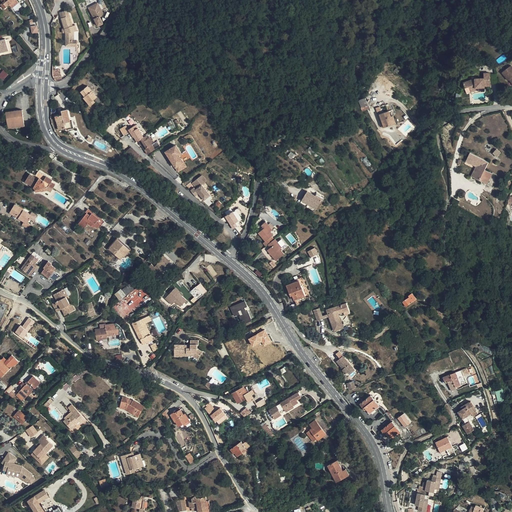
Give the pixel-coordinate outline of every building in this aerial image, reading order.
[(89,9),(93,15),(100,12),(102,16),(103,13),(98,4),(89,9)] [(66,32),(66,38),(66,46),(77,46),(77,39),(75,39),(75,31),(77,30),(75,25),(73,25),(68,9),(60,12),(66,32)] [(36,16),(35,12),(28,16),(30,20),(36,16)] [(93,15),(98,26),(103,23),(100,17),(102,16),(100,12),(93,15)] [(0,52),(8,51),(5,39),(0,40),(0,52)] [(511,67),(511,66),(502,73),(509,81),(510,80),(511,83),(511,67)] [(60,68),(53,70),(52,73),(52,74),(52,75),(53,76),(53,77),(61,75),(60,68)] [(473,82),(462,86),(464,91),(468,90),(470,94),(474,92),(474,90),(483,89),(483,88),(489,88),(488,75),(481,76),(482,81),(473,82)] [(84,97),(91,106),(95,102),(94,100),(97,97),(88,85),(81,91),(85,96),(84,97)] [(358,100),(361,108),(368,106),(365,98),(358,100)] [(376,108),(378,114),(380,114),(384,128),(394,124),(391,116),(389,111),(382,113),(380,106),(376,108)] [(56,116),(59,129),(66,128),(66,130),(74,128),(72,121),(70,121),(67,109),(62,110),(63,115),(56,116)] [(6,112),(8,128),(25,126),(22,110),(6,112)] [(126,126),(120,130),(124,136),(130,132),(134,137),(137,141),(139,140),(144,137),(138,128),(135,130),(133,126),(128,129),(126,126)] [(144,137),(139,140),(148,154),(160,146),(157,141),(152,144),(148,138),(147,139),(145,136),(144,137)] [(177,145),(166,152),(170,159),(171,158),(173,160),(172,161),(179,172),(187,167),(180,155),(182,154),(177,145)] [(130,147),(125,152),(135,161),(140,156),(130,147)] [(471,153),(467,160),(477,165),(479,166),(473,177),(480,180),(487,184),(493,173),(485,170),(489,162),(471,153)] [(48,187),(52,181),(53,180),(38,171),(35,177),(30,174),(25,182),(35,188),(36,192),(41,191),(41,188),(46,187),(48,187)] [(205,200),(211,195),(202,185),(205,182),(200,177),(192,183),(197,189),(196,190),(194,188),(191,191),(196,196),(199,193),(205,200)] [(46,187),(47,190),(51,192),(56,184),(52,181),(48,187),(46,187)] [(307,191),(302,200),(316,209),(322,199),(315,195),(307,191)] [(316,209),(302,200),(300,203),(315,211),(316,209)] [(29,229),(30,227),(31,225),(28,223),(33,215),(15,204),(10,213),(24,221),(22,225),(29,229)] [(233,211),(226,216),(233,229),(238,226),(236,223),(239,221),(233,211)] [(90,215),(87,213),(79,223),(85,228),(88,223),(92,226),(93,224),(95,226),(98,228),(99,227),(100,225),(100,224),(100,223),(99,223),(97,221),(99,218),(92,213),(90,215)] [(266,226),(268,224),(266,221),(261,225),(264,228),(258,233),(265,241),(263,243),(266,246),(268,244),(271,247),(267,250),(276,261),(284,254),(280,249),(276,243),(278,242),(275,239),(272,241),(269,238),(273,235),(271,231),(266,226)] [(130,250),(117,239),(109,248),(121,259),(123,256),(124,257),(130,250)] [(307,251),(310,258),(318,254),(315,248),(307,251)] [(32,254),(39,259),(41,261),(43,258),(34,251),(32,254)] [(39,259),(32,254),(21,269),(30,276),(36,267),(34,266),(35,263),(39,259)] [(163,255),(161,258),(167,264),(168,262),(169,261),(163,255)] [(155,266),(153,265),(151,263),(148,267),(156,274),(153,276),(156,279),(165,270),(167,272),(172,266),(168,262),(167,264),(161,258),(157,262),(158,263),(155,266)] [(45,268),(52,273),(54,270),(47,265),(45,268)] [(49,277),(52,273),(45,268),(42,272),(49,277)] [(291,295),(292,295),(294,300),(305,295),(309,294),(302,276),(290,281),(291,283),(286,285),(291,295)] [(129,284),(123,290),(127,295),(134,290),(129,284)] [(184,285),(181,287),(187,294),(190,291),(184,285)] [(187,300),(182,295),(179,293),(180,292),(175,287),(165,298),(172,305),(175,302),(177,304),(177,303),(181,306),(187,300)] [(57,301),(61,309),(65,315),(69,313),(68,312),(71,310),(72,311),(76,309),(72,303),(70,304),(66,296),(68,295),(64,288),(54,294),(57,301)] [(403,302),(406,306),(417,299),(412,293),(409,296),(410,297),(403,302)] [(0,301),(0,321),(1,322),(8,304),(0,301)] [(61,309),(57,301),(52,304),(56,311),(61,309)] [(245,301),(231,307),(234,316),(239,314),(238,311),(241,309),(243,315),(240,316),(242,321),(245,319),(246,323),(252,320),(248,310),(246,311),(244,307),(247,306),(245,301)] [(85,305),(89,315),(96,313),(92,302),(85,305)] [(344,311),(349,310),(346,303),(326,310),(334,331),(343,327),(338,313),(344,311)] [(324,319),(323,316),(320,308),(313,311),(317,321),(324,319)] [(28,316),(15,333),(22,339),(36,322),(28,316)] [(142,325),(145,323),(149,321),(147,316),(132,323),(140,339),(141,339),(143,344),(153,340),(151,334),(148,329),(145,330),(142,325)] [(106,327),(95,329),(97,341),(103,340),(103,339),(108,338),(107,336),(119,334),(118,328),(125,326),(121,321),(114,323),(105,325),(106,327)] [(265,329),(248,339),(252,347),(261,342),(264,347),(272,342),(265,329)] [(187,348),(187,346),(187,345),(174,345),(174,356),(183,356),(183,355),(192,356),(198,359),(203,351),(197,349),(197,345),(199,345),(199,340),(190,340),(190,346),(190,348),(187,348)] [(12,355),(7,360),(5,362),(2,359),(1,359),(0,360),(0,375),(1,377),(9,369),(13,366),(15,365),(19,361),(12,355)] [(336,361),(341,367),(343,369),(342,370),(345,374),(348,372),(349,374),(355,370),(343,356),(340,358),(336,361)] [(447,380),(448,383),(452,391),(457,389),(456,387),(461,385),(456,372),(444,377),(445,381),(447,380)] [(23,387),(22,386),(18,391),(19,392),(16,395),(22,401),(28,395),(32,398),(34,396),(30,393),(33,390),(41,382),(33,376),(26,383),(27,384),(26,385),(23,387)] [(347,383),(349,390),(356,388),(353,381),(347,383)] [(254,399),(252,395),(249,391),(247,393),(243,386),(231,393),(237,403),(246,398),(249,403),(254,399)] [(496,391),(497,401),(504,400),(503,390),(496,391)] [(298,392),(269,410),(274,419),(281,414),(280,412),(284,409),(286,412),(294,407),(293,405),(297,403),(295,400),(301,396),(298,392)] [(360,403),(363,407),(364,406),(370,413),(379,405),(370,395),(360,403)] [(123,396),(120,406),(126,407),(126,410),(135,415),(137,412),(140,414),(145,406),(133,400),(133,401),(129,399),(129,398),(123,396)] [(255,403),(258,408),(266,403),(263,398),(255,403)] [(472,414),(477,411),(473,402),(463,408),(464,410),(460,412),(462,416),(463,415),(464,417),(463,418),(466,425),(463,427),(467,435),(474,431),(469,423),(471,422),(468,417),(473,415),(472,414)] [(210,415),(216,410),(210,403),(204,408),(210,415)] [(66,418),(63,421),(72,430),(76,426),(75,424),(77,423),(80,421),(82,423),(86,419),(76,409),(72,404),(68,407),(71,411),(73,413),(67,419),(66,418)] [(217,425),(228,418),(220,408),(210,415),(217,425)] [(240,412),(243,417),(250,413),(247,408),(240,412)] [(181,409),(176,411),(175,412),(174,412),(170,414),(175,422),(176,421),(179,426),(184,423),(188,420),(184,414),(181,409)] [(19,410),(14,416),(22,423),(28,417),(19,410)] [(73,413),(71,411),(65,417),(66,418),(67,419),(73,413)] [(404,413),(398,418),(405,427),(411,422),(404,413)] [(312,428),(310,429),(317,438),(318,440),(326,434),(318,423),(315,420),(309,424),(312,428)] [(387,433),(389,435),(392,439),(401,432),(392,421),(382,430),(385,434),(387,433)] [(37,431),(33,428),(27,434),(31,437),(37,431)] [(317,438),(310,429),(306,433),(313,441),(317,438)] [(40,459),(47,452),(53,445),(46,438),(47,437),(44,434),(38,440),(41,443),(33,452),(40,459)] [(448,436),(436,442),(441,452),(453,446),(448,436)] [(241,441),(230,449),(233,453),(235,452),(237,456),(247,449),(246,448),(250,446),(246,441),(243,444),(241,441)] [(69,447),(78,458),(83,454),(75,443),(69,447)] [(462,451),(467,449),(465,443),(459,446),(462,451)] [(31,481),(35,476),(31,473),(33,472),(23,465),(23,464),(13,461),(17,456),(9,450),(2,460),(4,462),(3,468),(8,469),(7,472),(20,475),(27,480),(28,478),(31,481)] [(131,456),(130,453),(121,456),(127,474),(131,473),(130,470),(135,468),(144,465),(140,453),(134,455),(131,456)] [(185,456),(190,463),(195,461),(190,453),(185,456)] [(337,460),(328,465),(336,481),(349,474),(346,468),(343,470),(337,460)] [(441,480),(432,479),(432,482),(428,481),(427,485),(426,489),(423,488),(418,487),(417,494),(414,494),(412,500),(416,500),(415,507),(418,507),(417,511),(416,511),(425,511),(427,503),(424,502),(426,492),(434,494),(434,490),(439,491),(441,480)] [(198,510),(198,511),(208,510),(206,500),(206,496),(197,497),(195,496),(199,493),(194,487),(195,486),(191,480),(185,485),(189,491),(187,492),(192,498),(192,500),(190,501),(189,501),(190,508),(191,507),(197,506),(198,510)] [(35,511),(46,511),(40,502),(49,497),(44,490),(28,500),(35,511)] [(433,498),(434,494),(426,492),(424,502),(427,503),(429,497),(433,498)] [(140,508),(144,508),(145,500),(144,499),(144,497),(134,496),(133,507),(140,508)] [(175,500),(179,511),(187,510),(185,499),(175,500)]
